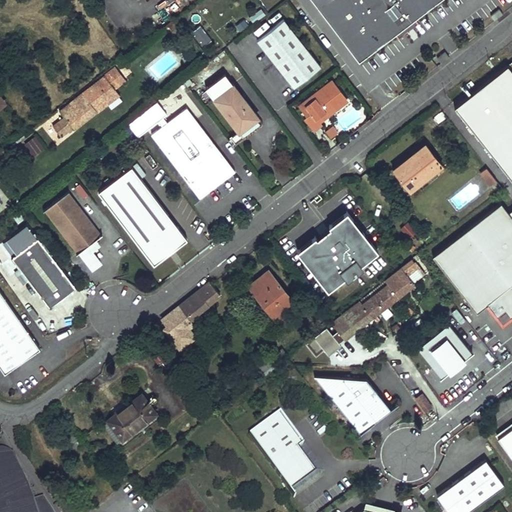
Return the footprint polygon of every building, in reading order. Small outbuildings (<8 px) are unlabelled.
[(313,0),(358,60),(395,33),(398,37),(418,22),(415,18),(438,0),(313,0)] [(169,25),(174,33),(184,27),(180,19),(169,25)] [(238,31),(248,26),(244,20),(235,25),(238,31)] [(282,20),(256,41),(294,88),(320,67),(282,20)] [(201,25),(192,31),(202,47),(211,41),(201,25)] [(445,50),(438,55),(443,61),(450,56),(445,50)] [(511,59),(508,63),(454,107),(511,178),(511,59)] [(113,73),(111,70),(62,111),(65,116),(54,125),(62,136),(74,126),(75,128),(97,111),(98,112),(107,104),(102,98),(118,85),(110,75),(113,73)] [(224,74),(206,88),(214,99),(233,85),(224,74)] [(347,100),(331,81),(300,105),(306,114),(303,116),(313,129),(320,124),(319,122),(347,100)] [(233,85),(214,99),(243,138),(262,123),(233,85)] [(187,108),(153,134),(200,196),(235,170),(187,108)] [(441,110),(431,118),(438,127),(448,119),(441,110)] [(330,138),(338,133),(333,125),(325,130),(330,138)] [(32,135),(19,149),(32,160),(45,146),(32,135)] [(440,163),(424,142),(391,167),(407,188),(415,182),(419,187),(436,174),(432,169),(440,163)] [(132,165),(99,191),(154,263),(187,238),(132,165)] [(496,178),(488,168),(482,173),(490,183),(496,178)] [(68,191),(44,210),(78,253),(96,240),(102,235),(68,191)] [(511,214),(500,200),(433,254),(478,310),(489,302),(498,313),(506,306),(511,314),(511,313),(511,214)] [(296,251),(327,294),(363,269),(361,266),(378,254),(348,212),(327,227),(330,230),(317,239),(315,237),(296,251)] [(408,238),(416,230),(406,221),(399,229),(408,238)] [(38,238),(11,258),(49,308),(76,288),(38,238)] [(96,240),(78,253),(92,272),(102,264),(91,250),(99,244),(96,240)] [(366,322),(415,283),(424,275),(411,260),(402,267),(386,280),(389,284),(367,302),(364,304),(361,301),(360,300),(349,309),(333,322),(345,338),(355,330),(361,326),(366,322)] [(293,301),(270,271),(254,283),(260,291),(256,294),(273,316),(278,312),(283,318),(291,312),(286,306),(293,301)] [(220,294),(210,281),(163,319),(176,336),(173,339),(181,348),(196,336),(189,328),(195,324),(191,319),(220,294)] [(260,291),(254,283),(249,286),(256,294),(260,291)] [(0,291),(0,364),(5,373),(40,349),(0,291)] [(278,312),(273,316),(277,322),(283,318),(278,312)] [(485,315),(494,328),(499,325),(490,312),(485,315)] [(361,326),(355,330),(360,336),(371,328),(366,322),(361,326)] [(448,322),(418,346),(442,376),(472,352),(448,322)] [(323,348),(328,355),(341,346),(327,328),(308,342),(316,353),(323,348)] [(257,371),(261,376),(288,355),(283,350),(257,371)] [(188,353),(176,362),(182,369),(193,360),(188,353)] [(367,378),(314,375),(361,432),(391,407),(367,378)] [(423,392),(414,398),(424,414),(433,408),(423,392)] [(162,419),(142,395),(104,426),(124,450),(162,419)] [(280,414),(249,436),(291,492),(316,474),(298,449),(303,445),(280,414)] [(485,418),(478,423),(482,427),(489,422),(485,418)] [(511,422),(495,435),(497,438),(511,426),(511,422)] [(511,426),(497,438),(511,457),(511,426)] [(82,430),(80,427),(74,432),(82,443),(88,438),(82,430)] [(0,511),(52,511),(43,498),(29,503),(14,460),(17,459),(15,457),(11,455),(6,453),(0,452),(0,511)] [(486,458),(478,464),(496,488),(504,482),(486,458)] [(478,464),(437,494),(447,507),(450,511),(463,511),(496,488),(478,464)] [(403,511),(404,511),(366,501),(365,507),(383,511),(403,511)]
